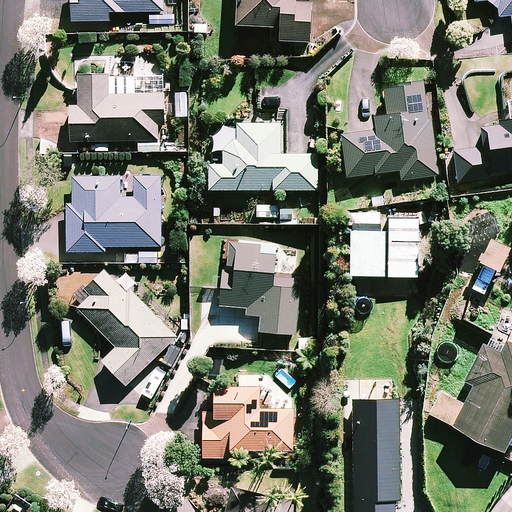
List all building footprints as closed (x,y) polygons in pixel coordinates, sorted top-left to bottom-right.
[(110,14),(148,13),(148,25),(173,25),(173,13),(164,13),(163,0),(71,0),(72,23),(110,23),(110,14)] [(238,0),(238,29),(280,31),(280,43),(310,45),(312,4),(296,3),(295,0),(238,0)] [(511,0),(477,0),(478,2),(486,1),(499,11),(501,19),(511,17),(511,21),(511,0)] [(165,126),(165,78),(133,78),(79,78),(79,103),(71,103),(72,143),(139,143),(139,153),(159,153),(159,126),(165,126)] [(429,124),(424,84),(386,89),(389,118),(375,120),(377,133),(342,137),(348,179),(400,173),(402,182),(439,177),(432,124),(429,124)] [(189,92),(175,92),(174,122),(188,123),(189,92)] [(486,177),(511,173),(511,123),(483,127),(486,149),(454,153),(459,186),(487,182),(486,177)] [(229,126),(213,139),(213,168),(210,168),(210,192),(318,192),(318,155),(288,156),(281,156),(281,125),(229,126)] [(161,248),(161,179),(69,180),(69,204),(66,204),(66,254),(106,253),(106,248),(161,248)] [(294,208),(279,208),(279,202),(257,201),(257,214),(257,220),(294,221),(294,208)] [(387,280),(388,234),(358,234),(357,279),(387,280)] [(275,277),(276,247),(229,245),(228,270),(224,269),(221,308),(248,309),(247,317),(261,318),(260,335),(297,337),(300,279),(275,277)] [(496,273),(484,267),(472,290),(484,296),(496,273)] [(131,292),(137,286),(126,274),(116,284),(107,274),(87,293),(92,298),(79,310),(117,350),(103,364),(126,388),(176,340),(131,292)] [(497,360),(483,352),(466,385),(473,389),(466,403),(443,391),(429,417),(504,455),(511,439),(511,345),(506,343),(497,360)] [(259,411),(260,391),(215,390),(215,414),(204,414),(203,459),(232,460),(232,452),(293,453),(294,411),(259,411)] [(267,511),(270,498),(233,492),(229,511),(267,511)]
